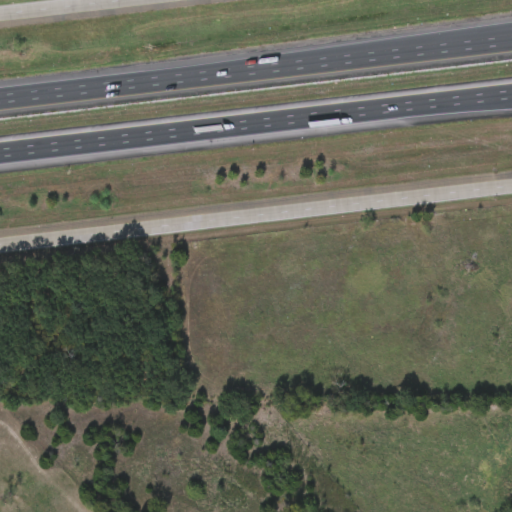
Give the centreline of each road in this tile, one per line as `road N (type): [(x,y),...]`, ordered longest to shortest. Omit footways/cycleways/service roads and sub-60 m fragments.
road 1 (secondary): [(0,243),(511,187)]
road 2 (motorway): [(394,49),(0,98)]
road 3 (motorway): [(0,152),(347,112)]
road 4 (motorway): [(347,112),(511,92)]
road 5 (motorway): [(347,112),(511,104)]
road 6 (secondary): [(140,0),(0,16)]
road 7 (motorway): [(511,26),(394,49)]
